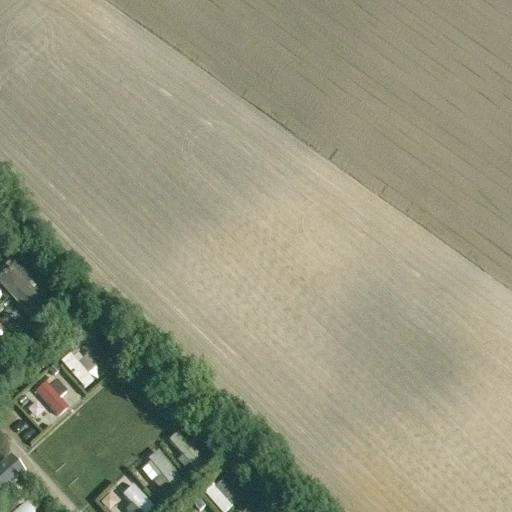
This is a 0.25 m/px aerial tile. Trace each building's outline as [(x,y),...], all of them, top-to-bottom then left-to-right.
[(0,240),(0,249),(3,253),(3,252),(5,254),(11,249),(8,247),(9,247),(1,239),(0,240)] [(42,305),(46,301),(43,297),(48,293),(26,269),(15,279),(8,271),(0,278),(0,287),(37,328),(51,315),(42,305)] [(62,309),(69,302),(61,295),(54,302),(62,309)] [(84,342),(95,342),(95,334),(83,334),(84,342)] [(73,351),(62,360),(88,390),(99,381),(73,351)] [(49,371),(54,375),(61,369),(56,364),(49,371)] [(75,411),(65,398),(63,399),(50,382),(40,389),(63,420),(75,411)] [(23,398),(17,403),(21,407),(27,403),(23,398)] [(187,439),(178,447),(198,468),(207,460),(187,439)] [(149,470),(144,476),(166,499),(188,478),(160,448),(143,464),(149,470)] [(0,463),(0,493),(23,473),(8,456),(0,463)] [(232,469),(225,476),(230,481),(237,475),(232,469)] [(216,481),(206,489),(223,511),(232,511),(237,508),(216,481)] [(124,494),(140,511),(150,511),(156,507),(135,484),(124,494)] [(40,511),(31,500),(15,511),(40,511)] [(193,506),(199,511),(205,507),(199,501),(193,506)]
